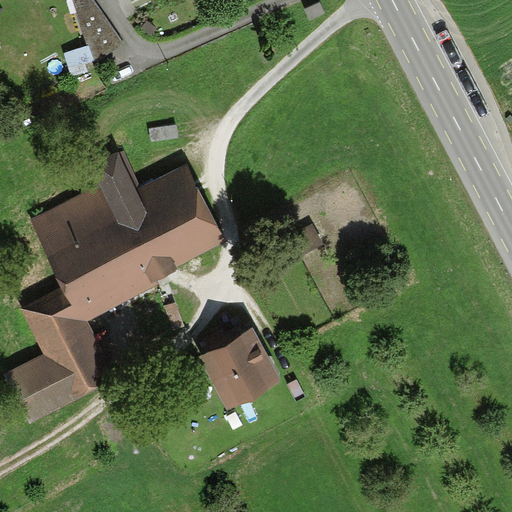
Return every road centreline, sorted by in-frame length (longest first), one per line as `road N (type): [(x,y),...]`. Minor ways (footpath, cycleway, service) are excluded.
road 1 (primary): [(511,231),(387,0)]
road 2 (track): [(0,470),(72,428),(120,380)]
road 3 (residential): [(151,55),(278,0)]
